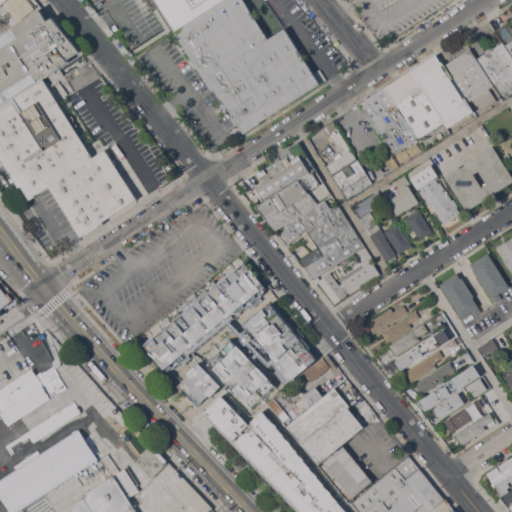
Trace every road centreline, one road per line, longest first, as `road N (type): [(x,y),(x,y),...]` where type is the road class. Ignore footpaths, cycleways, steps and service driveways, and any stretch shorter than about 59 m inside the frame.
road 1 (residential): [(66,0),(480,511)]
road 2 (residential): [(44,290),(483,0)]
road 3 (tertiary): [(44,290),(251,511)]
road 4 (residential): [(328,328),(511,210)]
